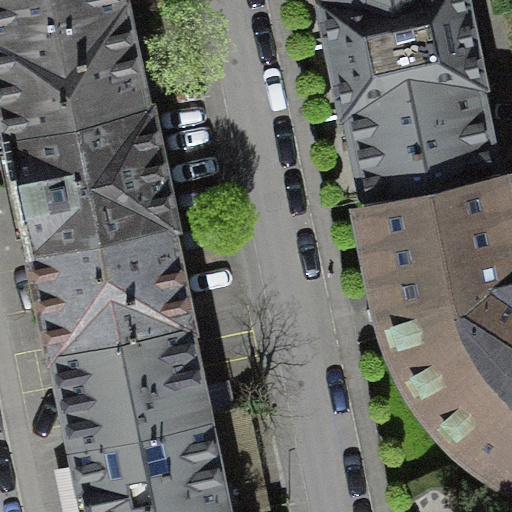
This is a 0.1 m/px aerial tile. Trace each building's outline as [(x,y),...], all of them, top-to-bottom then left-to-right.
[(0,0),(0,31),(125,5),(124,1),(122,1),(121,0),(0,0)] [(465,0),(331,0),(323,2),(334,54),(345,105),(481,75),(465,0)] [(4,138),(150,107),(149,103),(147,103),(141,76),(140,76),(125,5),(0,31),(0,100),(3,117),(7,133),(3,134),(4,138)] [(481,79),(481,75),(345,105),(346,108),(349,107),(359,152),(368,195),(364,196),(364,198),(499,168),(498,165),(495,166),(483,108),(484,108),(478,80),(481,79)] [(26,245),(173,214),(150,107),(4,138),(15,193),(26,245)] [(511,472),(511,227),(499,168),(364,198),(387,309),(400,348),(419,385),(443,417),(473,446),(511,472)] [(51,347),(190,318),(175,247),(176,247),(170,219),(173,218),(173,214),(26,245),(27,249),(31,248),(33,261),(51,347)] [(73,441),(210,412),(204,380),(200,381),(188,323),(191,322),(190,318),(51,347),(52,351),(55,350),(70,427),(73,441)] [(230,511),(225,483),(221,484),(207,416),(211,415),(210,412),(73,441),(87,511),(230,511)]
